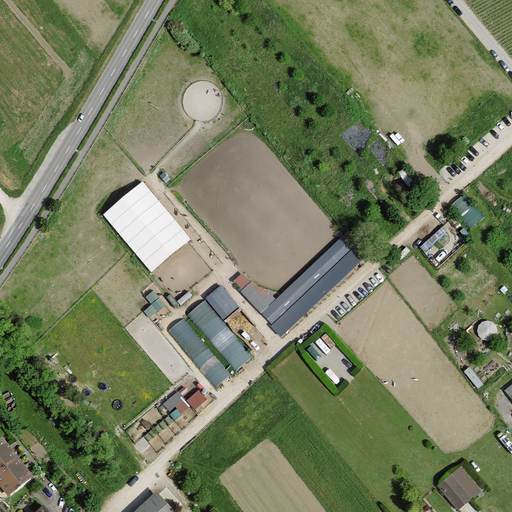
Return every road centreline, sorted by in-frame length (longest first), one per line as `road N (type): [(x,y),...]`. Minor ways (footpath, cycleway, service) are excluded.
road 1 (track): [(108,511),(511,138)]
road 2 (secondary): [(156,0),(0,256)]
